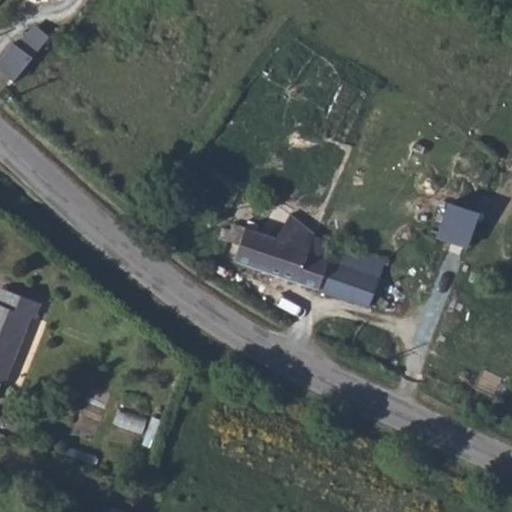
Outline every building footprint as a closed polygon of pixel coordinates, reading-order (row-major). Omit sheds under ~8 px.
[(19,46),(33,58),(49,39),(35,27),(19,46)] [(19,46),(14,41),(0,57),(0,69),(14,81),(33,58),(19,46)] [(467,246),(478,212),(449,203),(437,237),(467,246)] [(234,260),(368,307),(378,278),(333,263),(328,261),(334,244),(313,237),(314,235),(288,216),(277,238),(234,223),(228,240),(240,244),(234,260)] [(333,263),(378,278),(384,261),(339,246),(333,263)] [(0,386),(2,383),(4,384),(30,317),(34,318),(40,303),(1,288),(0,291),(0,386)]
